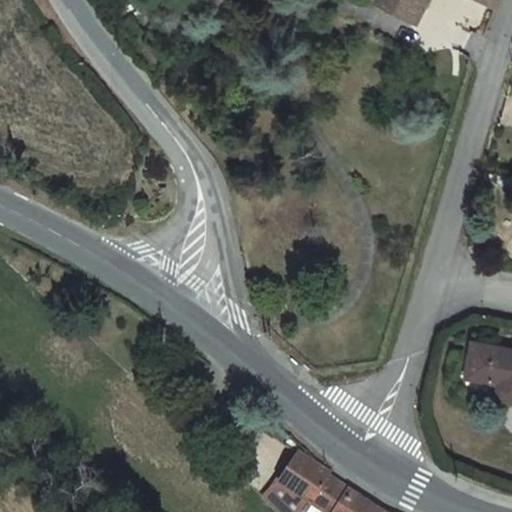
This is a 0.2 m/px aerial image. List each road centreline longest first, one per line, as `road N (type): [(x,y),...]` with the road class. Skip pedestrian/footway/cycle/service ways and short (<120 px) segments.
road 1 (unclassified): [(425,284),(508,0)]
road 2 (unclassified): [(144,110),(177,180),(169,229),(129,280)]
road 3 (unclassified): [(361,455),(425,284)]
road 4 (secondary): [(361,455),(240,366)]
road 5 (unclassified): [(240,366),(216,219)]
road 6 (secondary): [(129,280),(0,212)]
road 7 (unclassified): [(144,110),(79,37),(60,0)]
road 8 (unclassified): [(216,219),(202,168),(144,110)]
